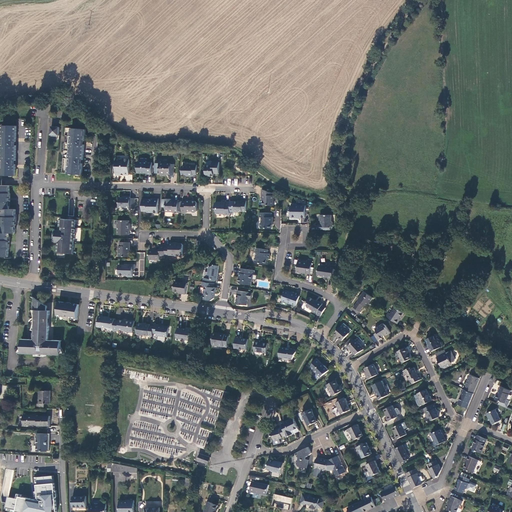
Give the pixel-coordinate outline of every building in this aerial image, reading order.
[(17,138),(17,126),(3,126),(2,138),(1,138),(1,145),(2,145),(2,160),(1,160),(0,171),(2,171),(2,175),(16,176),(16,167),(14,167),(14,164),(15,164),(14,161),(16,161),(17,145),(15,145),(15,142),(14,142),(14,138),(17,138)] [(60,127),(52,126),(51,135),(52,135),(52,136),(58,137),(58,135),(59,135),(60,127)] [(86,137),(86,130),(72,128),(71,136),(70,136),(69,144),(70,144),(69,159),(68,159),(67,169),(68,169),(68,174),(82,175),(83,166),(76,166),(77,159),(84,160),(85,145),(78,144),(79,137),(86,137)] [(123,159),(116,159),(116,174),(121,175),(121,174),(124,174),(124,175),(129,175),(130,159),(123,158),(123,159)] [(152,162),(137,161),(137,172),(144,173),(144,172),(147,172),(147,173),(152,173),(152,162)] [(171,167),(174,167),(174,164),(171,164),(171,163),(160,163),(160,161),(156,161),(156,173),(160,173),(161,173),(161,175),(166,175),(166,173),(170,173),(171,167)] [(212,165),(206,165),(206,174),(208,176),(214,176),(214,175),(219,175),(220,162),(212,162),(212,165)] [(186,166),(182,166),(182,174),(185,175),(187,176),(193,176),(193,175),(197,175),(197,165),(187,165),(186,166)] [(10,186),(0,185),(0,209),(1,210),(1,217),(0,217),(0,226),(1,226),(1,233),(0,233),(0,257),(9,257),(9,248),(8,248),(8,242),(9,242),(9,233),(15,233),(15,224),(15,219),(16,210),(9,209),(9,201),(9,195),(10,186)] [(274,194),(261,189),(261,196),(262,196),(262,200),(262,205),(273,206),(274,194)] [(125,198),(119,198),(119,207),(129,207),(130,209),(134,209),(135,199),(130,198),(130,197),(125,197),(125,198)] [(149,199),(142,199),(142,211),(146,211),(147,212),(153,212),(154,214),(158,214),(158,199),(153,198),(152,201),(149,201),(149,199)] [(178,200),(173,200),(173,201),(171,201),(171,199),(166,199),(166,212),(173,212),(173,213),(178,213),(178,200)] [(186,201),(182,201),(182,214),(186,214),(186,211),(191,211),(192,212),(196,212),(197,211),(197,202),(195,201),(191,201),(191,200),(186,200),(186,201)] [(230,215),(230,201),(226,201),(226,200),(221,200),(221,202),(216,202),(215,203),(215,208),(216,210),(216,213),(222,214),(223,215),(230,215)] [(238,202),(234,202),(233,212),(238,212),(239,211),(246,211),(246,201),(242,201),(238,201),(238,202)] [(305,218),(305,206),(296,206),(296,205),(290,204),(290,217),(291,217),(291,219),(300,219),(300,217),(305,218)] [(272,213),(259,213),(259,217),(261,217),(261,222),(260,223),(260,227),(261,229),(271,229),(272,225),(273,225),(273,216),(272,216),(272,213)] [(318,224),(318,230),(330,230),(330,226),(332,226),(333,222),(331,221),(331,215),(319,215),(319,219),(321,221),(320,225),(318,224)] [(76,220),(61,219),(60,226),(59,226),(59,230),(57,230),(56,233),(54,233),(54,238),(56,238),(55,242),(59,242),(58,252),(73,253),(75,233),(77,233),(77,228),(75,228),(76,220)] [(129,221),(118,220),(118,227),(119,227),(118,235),(129,235),(129,231),(130,231),(130,226),(129,226),(129,223),(129,221)] [(130,242),(120,242),(120,246),(119,246),(119,256),(129,257),(129,251),(130,251),(130,242)] [(169,246),(165,246),(165,256),(169,256),(170,255),(174,255),(174,256),(181,256),(183,255),(183,245),(181,244),(179,244),(178,243),(169,243),(169,246)] [(159,250),(150,250),(149,260),(159,260),(159,256),(165,256),(165,246),(160,245),(159,250)] [(268,250),(256,248),(256,253),(257,253),(256,258),(255,259),(254,262),(255,263),(266,265),(267,259),(269,259),(269,254),(268,254),(268,250)] [(137,271),(143,272),(145,253),(139,252),(137,271)] [(305,261),(299,260),(297,272),(310,274),(312,263),(305,262),(305,261)] [(119,265),(119,275),(127,276),(127,277),(132,277),(133,269),(135,269),(135,264),(128,264),(128,265),(119,265)] [(328,278),(332,279),(332,274),(333,268),(334,265),(330,265),(330,267),(319,266),(318,276),(328,277),(328,278)] [(203,282),(214,283),(215,280),(217,280),(219,266),(214,266),(209,268),(208,279),(204,278),(203,282)] [(255,271),(241,269),(240,274),(241,274),(241,275),(240,275),(239,282),(240,284),(252,286),(252,281),(254,280),(255,271)] [(175,282),(173,292),(181,293),(181,294),(185,295),(187,284),(175,282)] [(214,288),(214,283),(203,282),(203,286),(205,286),(204,294),(204,295),(204,300),(210,301),(214,299),(214,294),(215,293),(216,288),(214,288)] [(252,293),(237,291),(237,295),(237,299),(237,300),(236,300),(236,303),(237,304),(237,305),(241,305),(242,305),(247,306),(248,299),(252,299),(252,293)] [(297,306),(300,297),(296,295),(296,294),(291,292),(291,294),(285,291),(281,301),(297,306)] [(358,301),(354,307),(360,311),(365,305),(367,306),(373,298),(364,291),(358,300),(358,301)] [(321,316),(326,307),(325,306),(323,305),(323,303),(319,301),(319,302),(311,297),(310,297),(309,297),(306,301),(308,303),(308,304),(308,306),(312,309),(313,311),(321,316)] [(37,300),(34,298),(34,302),(34,305),(34,311),(35,315),(35,320),(34,326),(34,328),(33,331),(35,331),(35,341),(31,340),(26,340),(22,346),(19,352),(20,353),(22,354),(32,354),(34,353),(36,353),(36,356),(47,356),(47,355),(47,354),(49,354),(50,355),(61,355),(63,355),(65,354),(61,348),(57,340),(54,340),(53,340),(53,341),(48,341),(49,327),(49,325),(48,323),(46,322),(45,319),(48,319),(49,317),(50,315),(50,311),(47,311),(43,311),(43,309),(47,309),(47,306),(37,300)] [(70,318),(77,319),(79,305),(74,304),(70,304),(70,307),(66,306),(67,304),(63,302),(58,302),(57,316),(64,317),(63,319),(67,320),(69,320),(70,318)] [(389,313),(387,316),(398,323),(400,320),(404,313),(396,307),(391,314),(389,313)] [(115,320),(115,319),(108,318),(107,317),(104,317),(100,316),(98,327),(103,328),(103,327),(107,328),(108,330),(114,330),(115,320)] [(120,320),(115,320),(114,330),(119,331),(119,329),(123,330),(125,331),(130,332),(131,320),(127,320),(127,321),(121,319),(120,320)] [(379,331),(374,334),(378,340),(382,338),(381,337),(385,334),(386,335),(391,333),(386,325),(384,323),(376,328),(379,331)] [(146,325),(138,324),(137,334),(149,335),(153,336),(154,333),(155,327),(150,326),(150,325),(146,324),(146,325)] [(159,324),(155,324),(155,327),(154,333),(157,334),(157,335),(168,337),(169,328),(159,326),(159,324)] [(341,326),(335,333),(339,336),(339,337),(343,340),(349,333),(341,326)] [(184,329),(178,329),(177,340),(181,340),(182,340),(192,341),(192,330),(188,329),(186,330),(185,330),(184,329)] [(223,347),(228,348),(229,336),(220,334),(220,335),(218,335),(216,334),(214,333),(213,334),(213,338),(213,339),(213,345),(214,346),(216,346),(218,346),(223,346),(223,347)] [(434,336),(426,340),(432,351),(443,346),(439,340),(437,338),(435,339),(434,336)] [(241,337),(236,337),(234,349),(240,350),(240,349),(242,349),(243,350),(247,351),(248,340),(241,339),(241,337)] [(356,339),(348,346),(353,351),(355,355),(364,349),(356,339)] [(256,343),(254,352),(266,354),(268,344),(260,343),(260,342),(256,341),(256,343)] [(406,347),(397,351),(403,363),(413,358),(410,354),(409,354),(406,347)] [(282,349),(281,348),(279,358),(283,358),(285,361),(289,361),(290,360),(292,361),(297,352),(294,350),(282,348),(282,349)] [(446,368),(448,367),(447,365),(452,363),(454,362),(455,359),(452,351),(447,353),(445,349),(436,353),(438,357),(437,358),(438,361),(439,361),(442,367),(446,368)] [(317,379),(321,377),(329,370),(317,359),(311,367),(317,373),(314,376),(317,379)] [(374,364),(365,369),(367,374),(366,375),(368,379),(379,374),(374,364)] [(410,380),(412,384),(422,379),(420,375),(417,376),(415,373),(416,372),(414,368),(410,369),(409,368),(404,370),(407,375),(410,380)] [(465,389),(474,393),(480,378),(471,375),(469,380),(468,380),(466,385),(465,389)] [(336,380),(327,385),(333,395),(342,391),(336,380)] [(382,380),(372,385),(379,399),(389,395),(388,394),(391,393),(387,384),(384,385),(382,380)] [(507,399),(511,391),(501,386),(500,390),(499,393),(499,392),(496,399),(500,401),(499,404),(508,408),(511,401),(507,399)] [(423,405),(433,400),(430,396),(429,396),(426,389),(418,393),(418,394),(423,404),(423,405)] [(467,408),(474,393),(465,389),(464,389),(458,404),(467,408)] [(51,391),(41,390),(41,399),(39,399),(39,404),(38,403),(38,407),(44,407),(44,404),(51,404),(51,391)] [(346,398),(336,403),(341,414),(350,410),(347,402),(346,398)] [(437,408),(434,404),(423,409),(425,413),(426,413),(430,421),(439,417),(436,409),(437,408)] [(393,405),(384,409),(390,421),(394,419),(398,417),(398,416),(399,416),(399,415),(400,415),(400,414),(400,413),(401,412),(401,411),(400,410),(399,409),(398,408),(397,408),(396,408),(395,408),(394,408),(393,405)] [(312,409),(302,413),(308,426),(317,421),(314,414),(314,413),(312,409)] [(495,409),(486,413),(489,419),(490,419),(492,424),(501,419),(495,409)] [(38,423),(38,426),(51,426),(51,416),(39,416),(24,416),(24,426),(36,426),(36,424),(38,423)] [(286,436),(286,437),(300,430),(294,418),(292,419),(292,418),(283,422),(284,423),(283,424),(284,427),(286,436)] [(402,423),(393,427),(396,434),(396,435),(398,439),(407,434),(402,423)] [(358,425),(349,429),(351,434),(352,434),(355,440),(364,436),(358,425)] [(282,437),(286,436),(284,427),(280,428),(280,429),(271,432),(272,436),(273,436),(274,439),(273,440),(274,444),(281,443),(280,438),(283,437),(282,437)] [(440,429),(431,433),(434,441),(432,442),(434,446),(446,441),(445,437),(444,437),(440,429)] [(196,444),(204,447),(208,433),(200,431),(196,444)] [(50,441),(50,433),(44,433),(38,433),(38,437),(35,437),(35,445),(37,445),(37,451),(48,451),(48,450),(50,450),(50,444),(48,444),(48,441),(50,441)] [(488,439),(478,435),(472,449),(482,453),(488,439)] [(367,443),(357,447),(363,458),(372,454),(367,443)] [(403,445),(395,449),(401,462),(410,458),(403,445)] [(309,447),(296,453),(298,456),(299,456),(300,457),(299,459),(298,459),(297,462),(299,465),(307,467),(309,460),(306,459),(307,457),(310,455),(312,453),(309,447)] [(210,456),(201,453),(200,457),(198,461),(207,464),(209,464),(212,457),(210,456)] [(479,460),(469,455),(464,468),(474,472),(479,460)] [(329,470),(329,471),(332,470),(334,474),(335,473),(336,475),(338,476),(346,472),(343,466),(342,466),(341,464),(342,464),(339,456),(328,460),(329,470)] [(328,460),(318,457),(314,476),(320,477),(322,469),(329,470),(328,460)] [(284,462),(269,459),(266,469),(282,472),(284,462)] [(375,460),(366,464),(372,476),(380,471),(375,460)] [(429,469),(434,479),(439,476),(442,469),(439,464),(438,464),(437,460),(429,464),(431,468),(429,469)] [(138,468),(112,463),(112,471),(127,472),(127,474),(134,474),(134,473),(138,473),(138,468)] [(415,469),(406,473),(414,488),(422,484),(415,469)] [(461,475),(459,480),(460,481),(458,484),(457,484),(455,489),(464,493),(466,488),(467,488),(469,483),(468,483),(470,479),(461,475)] [(56,511),(57,510),(54,476),(34,477),(36,500),(21,497),(21,495),(17,494),(16,498),(10,497),(7,510),(15,511),(56,511)] [(269,485),(253,481),(250,491),(255,492),(255,491),(260,492),(260,493),(267,495),(269,485)] [(381,492),(385,502),(400,495),(396,486),(390,489),(390,488),(385,491),(385,490),(381,492)] [(301,502),(306,503),(311,504),(310,508),(316,509),(316,506),(318,506),(318,507),(322,509),(324,502),(319,501),(320,500),(312,498),(312,495),(303,493),(301,502)] [(272,506),(290,510),(293,498),(275,494),(272,506)] [(87,496),(73,496),(73,507),(81,507),(87,507),(87,496)] [(359,502),(364,511),(376,506),(372,496),(363,501),(363,500),(359,502)] [(463,501),(452,496),(447,509),(454,511),(457,511),(461,504),(461,505),(463,501)] [(126,501),(119,501),(119,511),(134,511),(134,500),(126,500),(126,501)] [(215,511),(218,505),(209,502),(204,511),(215,511)] [(349,511),(363,511),(364,511),(359,502),(347,508),(349,511)] [(100,505),(91,506),(90,511),(107,511),(107,503),(100,503),(100,505)]
